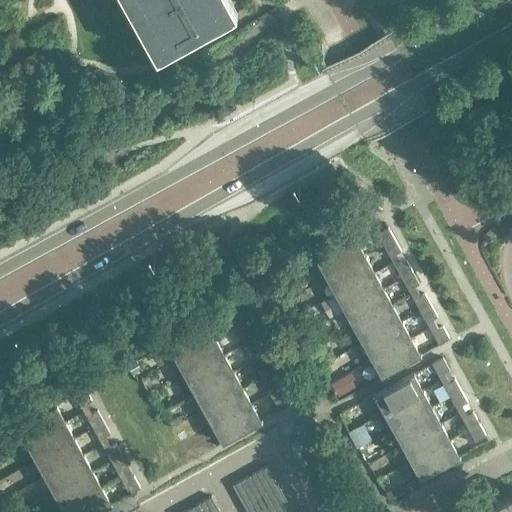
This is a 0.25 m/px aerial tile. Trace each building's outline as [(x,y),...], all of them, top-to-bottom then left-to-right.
[(235,14),(227,0),(131,0),(162,54),(201,33),(235,14)] [(395,239),(389,227),(378,233),(384,245),(395,239)] [(329,275),(365,255),(356,239),(358,238),(357,237),(317,259),(318,260),(320,259),(329,275)] [(401,250),(395,239),(384,245),(391,256),(401,250)] [(338,292),(374,272),(365,255),(329,275),(338,292)] [(413,272),(407,260),(396,266),(403,278),(413,272)] [(347,308),(383,288),(374,272),(338,292),(347,308)] [(420,283),(413,272),(403,278),(409,289),(420,283)] [(356,325),(393,305),(383,288),(347,308),(356,325)] [(431,305),(425,293),(415,299),(421,310),(431,305)] [(242,317),(236,305),(225,311),(232,323),(242,317)] [(365,341),(402,321),(393,305),(356,325),(365,341)] [(438,316),(431,305),(421,310),(427,322),(438,316)] [(179,358),(215,338),(206,322),(208,321),(208,320),(168,342),(168,343),(170,342),(179,358)] [(374,358),(411,337),(402,321),(365,341),(374,358)] [(450,338),(443,326),(433,332),(439,343),(450,338)] [(254,338),(248,327),(237,332),(244,344),(254,338)] [(382,376),(422,354),(421,353),(420,354),(411,337),(374,358),(383,374),(381,375),(382,376)] [(188,375),(224,355),(215,338),(179,358),(188,375)] [(261,350),(254,338),(244,344),(250,355),(261,350)] [(197,391),(233,371),(224,355),(188,375),(197,391)] [(450,369),(443,357),(433,363),(439,374),(450,369)] [(272,371),(266,360),(255,365),(262,377),(272,371)] [(206,408),(243,387),(233,371),(197,391),(206,408)] [(279,383),(272,371),(262,377),(268,388),(279,383)] [(386,410),(422,390),(414,374),(415,373),(415,372),(375,394),(375,395),(377,394),(386,410)] [(334,381),(338,391),(359,384),(356,373),(334,381)] [(461,390),(455,378),(444,384),(451,396),(461,390)] [(215,424),(252,404),(243,387),(206,408),(215,424)] [(92,400),(86,388),(75,394),(82,406),(92,400)] [(395,427),(432,407),(422,390),(386,410),(395,427)] [(468,401),(461,390),(451,396),(457,407),(468,401)] [(291,404),(284,392),(274,398),(280,410),(291,404)] [(29,441),(65,421),(56,405),(58,404),(57,403),(17,425),(18,426),(20,425),(29,441)] [(223,442),(263,420),(262,419),(261,420),(252,404),(215,424),(224,440),(222,441),(223,442)] [(404,443),(441,423),(432,407),(395,427),(404,443)] [(104,421),(98,410),(87,415),(94,427),(104,421)] [(480,423),(473,411),(463,417),(469,429),(480,423)] [(38,458),(74,438),(65,421),(29,441),(38,458)] [(110,433),(104,421),(94,427),(100,438),(110,433)] [(413,459),(450,439),(441,423),(404,443),(413,459)] [(486,434),(480,423),(469,429),(475,440),(486,434)] [(47,474),(83,454),(74,438),(38,458),(47,474)] [(421,478),(461,456),(460,455),(459,456),(450,439),(413,459),(422,476),(420,477),(421,478)] [(122,454),(116,443),(116,442),(105,448),(112,460),(122,454)] [(56,491),(92,470),(83,454),(47,474),(56,491)] [(129,466),(122,454),(112,460),(118,471),(129,466)] [(294,511),(268,463),(233,482),(249,511),(294,511)] [(65,507),(102,487),(92,470),(56,491),(65,507)] [(141,487),(134,475),(124,481),(130,493),(141,487)] [(97,511),(113,503),(112,502),(110,503),(102,487),(65,507),(67,511),(97,511)] [(221,511),(212,494),(179,511),(221,511)] [(511,511),(511,495),(481,511),(511,511)]
